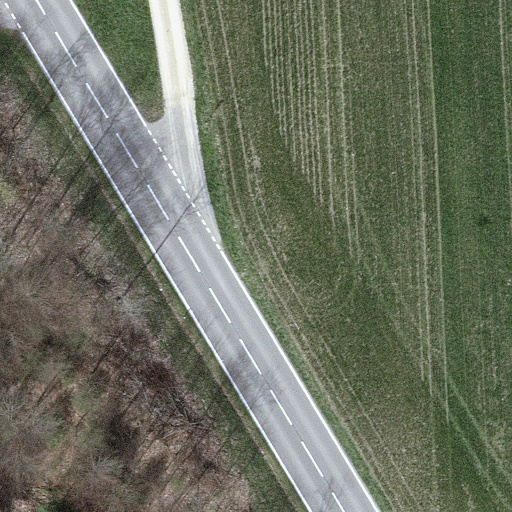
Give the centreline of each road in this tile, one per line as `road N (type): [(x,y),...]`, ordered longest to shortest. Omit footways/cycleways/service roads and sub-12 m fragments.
road 1 (secondary): [(30,0),(345,511)]
road 2 (track): [(171,219),(176,81),(159,0)]
